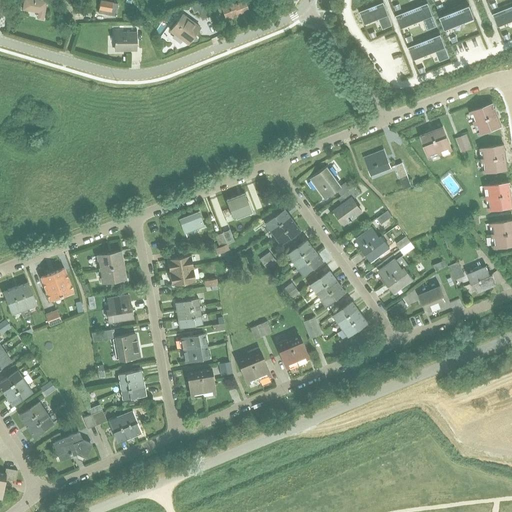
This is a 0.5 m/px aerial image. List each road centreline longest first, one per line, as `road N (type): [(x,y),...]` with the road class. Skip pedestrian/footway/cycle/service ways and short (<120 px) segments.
road 1 (tertiary): [(90,511),(511,338)]
road 2 (unclassified): [(0,41),(140,74),(304,7)]
road 3 (residential): [(176,433),(396,341)]
road 4 (residential): [(176,433),(135,218)]
road 5 (residential): [(396,341),(270,165)]
road 6 (residential): [(40,490),(176,433)]
road 7 (residential): [(270,165),(135,218)]
road 8 (residential): [(135,218),(0,270)]
road 9 (residential): [(388,117),(304,7)]
road 10 (residential): [(388,117),(270,165)]
road 11 (residential): [(508,77),(388,117)]
road 12 (residential): [(396,341),(511,293)]
